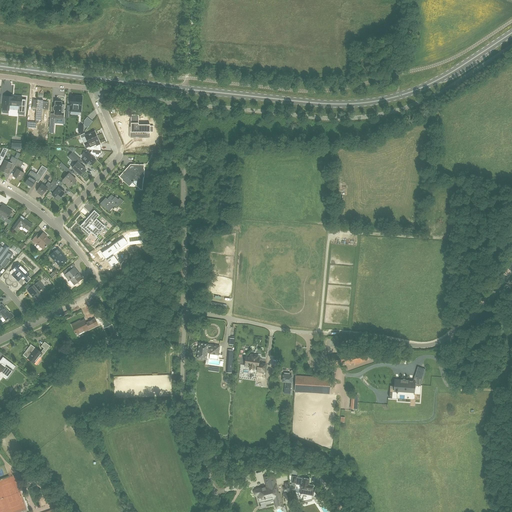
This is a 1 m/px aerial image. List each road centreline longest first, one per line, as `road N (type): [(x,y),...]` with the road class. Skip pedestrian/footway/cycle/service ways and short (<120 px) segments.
road 1 (primary): [(0,66),(355,104),(423,86),(511,32)]
road 2 (unclassified): [(185,311),(182,117),(162,98),(97,89)]
road 3 (unclassified): [(185,311),(415,349),(456,332)]
road 4 (residential): [(56,226),(119,153),(97,89)]
road 5 (residential): [(32,324),(97,286),(95,272),(56,226)]
road 6 (unclassified): [(205,454),(181,389),(185,311)]
road 7 (unclassified): [(334,498),(300,470),(205,454)]
